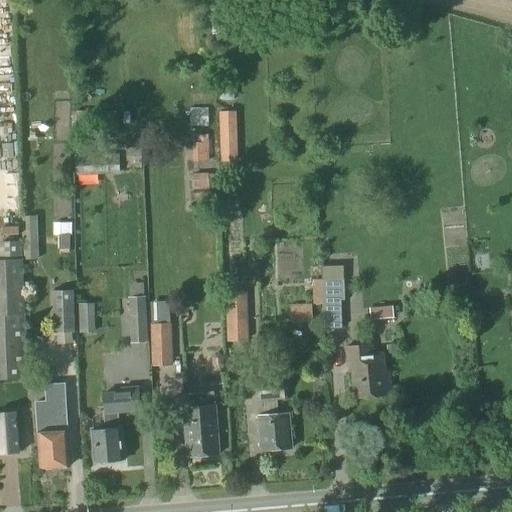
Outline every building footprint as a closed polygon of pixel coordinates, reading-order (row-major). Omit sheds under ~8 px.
[(115,134),(116,112),(72,111),(71,133),(115,134)] [(221,163),(237,162),(235,113),(218,114),(221,163)] [(192,162),(210,162),(208,135),(196,135),(196,143),(191,144),(192,162)] [(140,169),(140,149),(125,149),(125,161),(134,161),(134,169),(140,169)] [(74,176),(119,175),(118,156),(74,157),(74,176)] [(193,188),(208,187),(207,174),(192,175),(193,188)] [(21,243),(22,260),(37,260),(35,217),(20,218),(21,243)] [(68,250),(68,224),(52,224),(52,236),(57,236),(57,250),(68,250)] [(0,378),(26,378),(22,260),(21,243),(0,242),(0,378)] [(321,282),(321,280),(312,281),(313,307),(322,307),(323,329),(341,329),(340,301),(344,301),(343,281),(321,282)] [(52,334),(73,333),(72,291),(51,292),(52,334)] [(227,342),(247,341),(245,292),(225,293),(227,342)] [(130,344),(146,343),(144,296),(127,297),(130,344)] [(290,324),(312,323),(311,305),(289,306),(290,324)] [(370,320),(393,318),(392,308),(369,310),(370,320)] [(151,366),(173,365),(171,323),(149,324),(151,366)] [(374,354),(373,346),(346,348),(348,367),(351,367),(354,398),(392,394),(390,372),(385,373),(383,353),(374,354)] [(214,369),(220,369),(223,365),(222,357),(220,355),(215,354),(211,357),(211,366),(214,369)] [(126,366),(112,367),(113,382),(128,380),(126,366)] [(278,415),(276,401),(286,400),(284,382),(255,384),(256,403),(264,402),(265,416),(258,417),(261,451),(292,449),(289,414),(278,415)] [(118,427),(117,412),(141,410),(139,388),(121,389),(121,393),(102,395),(103,413),(105,413),(106,429),(91,430),(93,463),(96,463),(100,466),(106,466),(109,462),(121,461),(119,427),(118,427)] [(183,407),(181,407),(186,458),(220,456),(216,405),(214,405),(213,392),(181,395),(183,407)] [(48,434),(41,434),(43,468),(46,471),(51,471),(53,467),(70,466),(68,433),(63,433),(61,404),(46,405),(47,424),(48,434)] [(0,454),(18,453),(15,411),(0,412),(0,454)]
